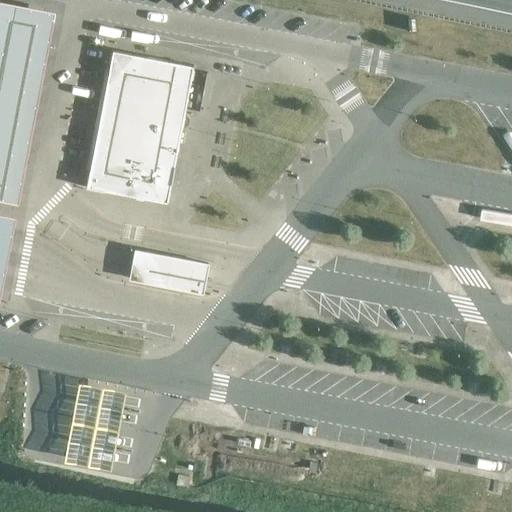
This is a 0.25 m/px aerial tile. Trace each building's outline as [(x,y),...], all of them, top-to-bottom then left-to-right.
[(51,19),(0,9),(0,206),(16,209),(35,104),(51,19)] [(181,112),(189,70),(108,56),(84,192),(165,206),(181,112)] [(12,225),(0,222),(0,291),(6,260),(12,225)] [(200,297),(206,267),(133,254),(127,283),(200,297)] [(124,387),(77,379),(70,416),(62,458),(110,467),(118,425),(124,387)]
